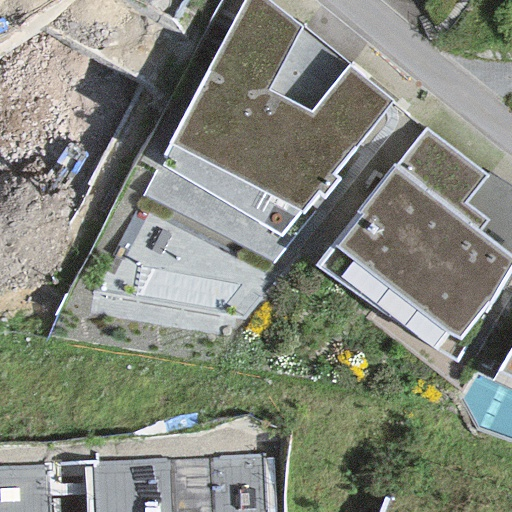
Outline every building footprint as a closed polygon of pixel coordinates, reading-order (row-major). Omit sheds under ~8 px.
[(397,104),(351,69),(313,118),(270,98),(303,31),(264,0),(250,0),(160,165),(282,235),(397,104)] [(484,177),(428,135),(325,272),(443,360),(511,269),(511,261),(478,236),(488,224),(463,205),(484,177)] [(146,291),(254,324),(271,269),(140,230),(130,262),(153,269),(146,291)] [(511,364),(503,380),(511,384),(511,364)] [(511,511),(511,489),(402,453),(382,511),(511,511)]
